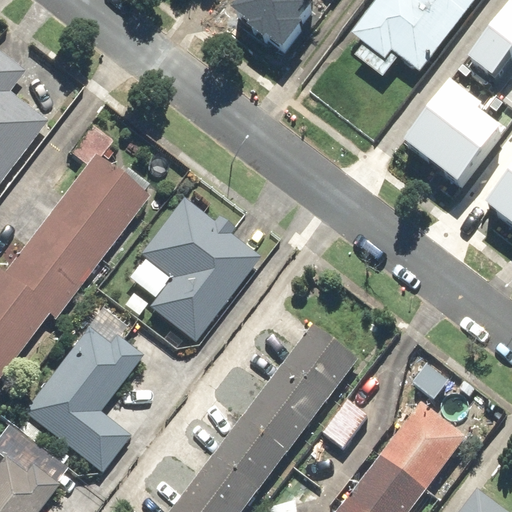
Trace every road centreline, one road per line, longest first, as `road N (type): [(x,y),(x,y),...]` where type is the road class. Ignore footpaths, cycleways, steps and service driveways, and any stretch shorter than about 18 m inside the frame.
road 1 (residential): [(85,0),(511,328)]
road 2 (unknown): [(349,203),(499,0)]
